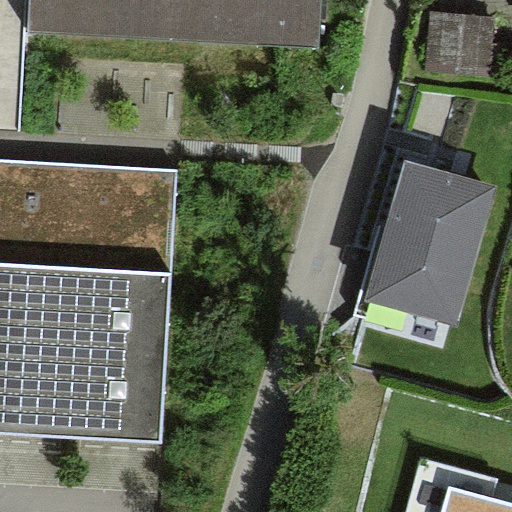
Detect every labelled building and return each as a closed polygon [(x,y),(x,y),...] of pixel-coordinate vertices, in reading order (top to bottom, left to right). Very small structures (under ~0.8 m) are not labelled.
[(31,0),(29,46),(318,57),(320,0),(31,0)] [(498,22),(431,18),(427,77),(495,81),(498,22)] [(459,177),(406,162),(368,303),(461,328),(498,187),(459,177)] [(0,441),(164,449),(178,177),(0,168),(0,441)] [(511,511),(511,507),(452,492),(446,511),(511,511)]
